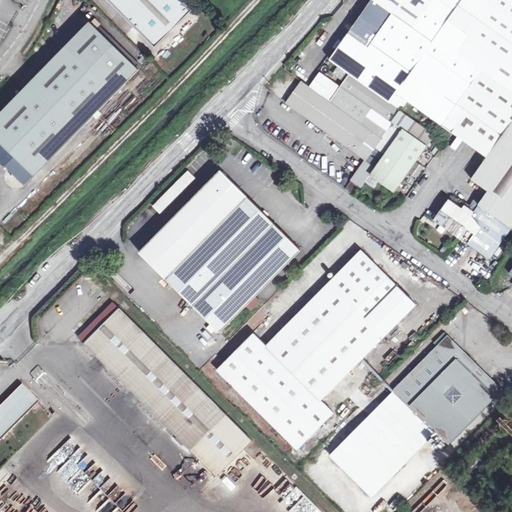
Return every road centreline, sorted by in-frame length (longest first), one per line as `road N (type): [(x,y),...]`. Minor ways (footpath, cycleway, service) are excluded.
road 1 (track): [(258,0),(0,260)]
road 2 (unclassified): [(227,109),(326,196),(511,331)]
road 3 (unclassified): [(227,109),(0,335)]
road 4 (unclassified): [(325,0),(227,109)]
